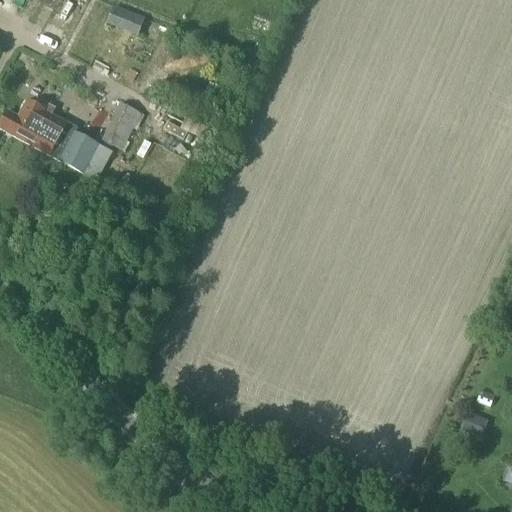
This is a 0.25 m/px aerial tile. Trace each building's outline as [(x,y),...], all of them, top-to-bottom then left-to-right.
[(115,10),(109,26),(140,38),(145,22),(115,10)] [(0,132),(37,152),(51,125),(48,124),(54,112),(36,102),(33,108),(26,104),(18,120),(7,115),(0,127),(0,132)] [(142,117),(118,105),(100,144),(123,153),(142,117)] [(51,125),(37,152),(82,177),(98,148),(74,135),(76,132),(66,127),(63,132),(51,125)] [(176,137),(194,143),(198,134),(179,128),(176,137)] [(128,162),(167,181),(179,158),(139,139),(128,162)] [(458,429),(477,435),(484,414),(466,408),(458,429)]
